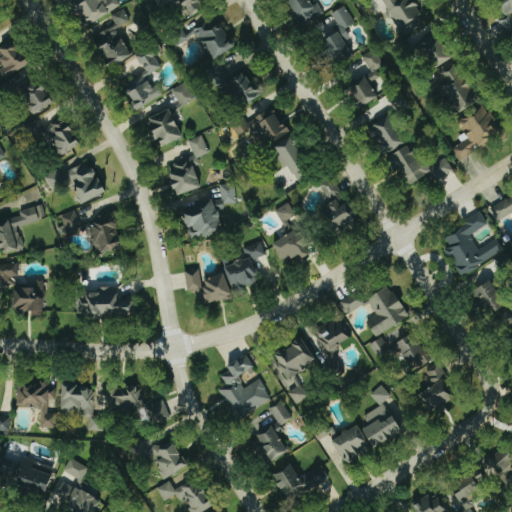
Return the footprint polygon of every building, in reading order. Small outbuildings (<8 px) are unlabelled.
[(122,5),(118,0),(74,0),(90,25),(122,5)] [(156,0),(162,9),(176,0),(180,0),(192,17),(207,8),(201,0),(156,0)] [(315,6),(311,0),(286,0),(304,27),(325,13),(319,3),(315,6)] [(427,23),(413,0),(383,0),(405,36),(427,23)] [(511,0),(501,0),(509,17),(500,21),(506,33),(511,30),(511,12),(511,11),(511,0)] [(333,13),(342,32),(324,42),(335,63),(353,54),(346,41),(352,38),(347,29),(356,24),(346,6),(333,13)] [(112,15),(117,26),(95,35),(110,67),(132,57),(119,28),(131,22),(125,9),(112,15)] [(236,46),(218,19),(196,34),(214,61),(236,46)] [(341,32),(337,24),(325,29),(328,37),(341,32)] [(433,70),(453,59),(438,31),(418,42),(433,70)] [(30,66),(17,40),(0,48),(0,63),(7,78),(30,66)] [(139,111),(164,94),(159,86),(155,88),(147,77),(164,67),(151,47),(137,56),(147,72),(124,87),(139,111)] [(365,55),(373,81),(381,78),(377,69),(383,67),(377,50),(365,55)] [(480,101),(458,63),(437,75),(459,113),(480,101)] [(250,72),(230,80),(225,65),(211,70),(216,86),(232,80),(240,105),(259,99),(250,72)] [(55,103),(43,82),(37,86),(27,70),(8,81),(15,93),(21,90),(35,115),(55,103)] [(380,96),(367,77),(347,89),(360,109),(380,96)] [(182,106),(195,99),(186,83),(173,90),(182,106)] [(460,159),(503,136),(488,107),(460,122),(466,133),(459,136),(463,143),(454,147),(460,159)] [(276,108),(235,127),(239,135),(257,126),(267,145),(289,135),(276,108)] [(163,148),(184,137),(171,109),(149,119),(163,148)] [(371,129),(389,154),(407,142),(389,116),(371,129)] [(81,148),(70,120),(43,131),(40,125),(32,128),(37,141),(52,135),(60,156),(81,148)] [(203,188),(194,162),(210,156),(203,136),(189,141),(195,157),(169,166),(179,196),(203,188)] [(295,182),(313,173),(294,136),(276,146),(295,182)] [(454,170),(446,156),(425,168),(410,145),(391,157),(409,187),(431,173),(436,181),(454,170)] [(108,194),(101,177),(97,178),(91,162),(61,174),(60,170),(47,175),(52,190),(75,181),(84,203),(108,194)] [(320,184),(329,200),(342,193),(333,177),(320,184)] [(218,207),(237,205),(235,185),(221,186),(222,201),(217,201),(218,207)] [(511,198),(493,209),(500,221),(511,214),(511,198)] [(194,242),(226,229),(214,199),(182,211),(194,242)] [(342,207),(339,201),(325,206),(335,231),(356,222),(349,204),(342,207)] [(277,210),(284,223),(297,215),(290,203),(277,210)] [(22,216),(0,221),(0,240),(4,255),(25,250),(19,226),(47,219),(44,205),(21,211),(22,216)] [(83,232),(76,211),(62,216),(65,226),(59,228),(62,238),(83,232)] [(506,252),(499,239),(479,249),(471,235),(489,225),(483,214),(445,235),(452,247),(446,250),(461,276),(506,252)] [(124,247),(116,221),(91,228),(99,255),(124,247)] [(285,263),(299,254),(303,260),(310,255),(306,248),(311,244),(301,228),(274,245),(285,263)] [(226,266),(235,292),(260,283),(253,260),(266,256),(262,242),(243,249),(247,260),(226,266)] [(0,279),(20,278),(19,263),(0,265),(0,279)] [(228,275),(203,279),(202,269),(186,272),(189,294),(207,291),(208,302),(231,299),(228,275)] [(480,306),(485,303),(492,316),(508,306),(492,280),(472,293),(480,306)] [(45,316),(46,286),(15,284),(14,310),(35,311),(35,316),(45,316)] [(377,337),(410,318),(392,285),(365,300),(360,291),(341,302),(348,314),(370,302),(378,315),(368,321),(377,337)] [(136,300),(119,301),(119,288),(100,288),(101,295),(79,295),(79,317),(136,315),(136,300)] [(317,329),(326,353),(351,344),(342,320),(317,329)] [(412,372),(432,363),(418,333),(398,343),(412,372)] [(371,345),(377,356),(390,348),(383,337),(371,345)] [(302,338),(275,359),(291,380),(318,359),(302,338)] [(273,401),(262,379),(246,388),(240,376),(255,368),(248,355),(228,365),(231,371),(222,376),(227,385),(221,389),(237,420),(273,401)] [(437,365),(427,372),(431,377),(423,382),(429,390),(420,397),(431,413),(458,394),(437,365)] [(42,428),(57,429),(58,414),(49,414),(49,405),(53,405),(54,385),(19,384),(18,407),(42,408),(42,428)] [(165,398),(145,404),(139,386),(120,391),(118,384),(106,388),(114,414),(138,407),(144,427),(171,419),(165,398)] [(297,405),(310,396),(302,384),(289,393),(297,405)] [(371,395),(381,406),(392,396),(382,385),(371,395)] [(63,410),(85,410),(85,418),(90,418),(90,431),(104,431),(104,416),(94,416),(95,386),(64,386),(63,410)] [(271,408),(279,425),(292,420),(285,402),(271,408)] [(365,414),(370,427),(366,429),(373,447),(402,434),(390,404),(365,414)] [(0,431),(11,432),(12,414),(0,413),(0,431)] [(288,455),(276,426),(258,434),(270,462),(288,455)] [(334,438),(346,465),(373,453),(361,427),(334,438)] [(189,467),(175,441),(161,449),(159,444),(153,447),(148,438),(133,446),(140,460),(150,454),(165,480),(189,467)] [(511,466),(511,448),(510,445),(488,457),(504,486),(511,482),(511,477),(507,469),(511,466)] [(0,472),(0,473),(19,480),(24,465),(4,459),(0,472)] [(48,495),(55,467),(26,459),(19,487),(48,495)] [(84,482),(90,468),(71,459),(65,473),(84,482)] [(300,478),(294,464),(275,472),(288,500),(329,482),(323,468),(300,478)] [(482,490),(474,477),(453,490),(462,503),(482,490)] [(205,511),(216,507),(200,478),(176,491),(171,481),(158,488),(165,502),(181,493),(191,511),(205,511)] [(57,496),(70,502),(68,508),(76,511),(95,511),(101,500),(64,482),(57,496)] [(448,511),(451,510),(441,497),(433,504),(427,496),(411,507),(414,511),(448,511)]
